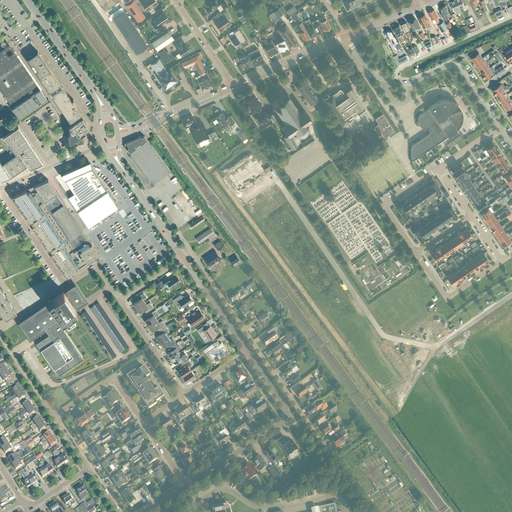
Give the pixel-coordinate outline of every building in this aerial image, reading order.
[(157,3),(154,0),(145,0),(144,0),(143,0),(140,2),(146,11),(157,3)] [(208,0),(204,3),(207,7),(204,9),(207,13),(220,4),(223,9),(228,6),(223,0),(221,0),(218,3),(215,0),(208,0)] [(322,10),(314,0),(312,0),(308,4),(311,8),(314,6),(319,13),(322,10)] [(340,0),(343,5),(345,9),(346,9),(365,0),(340,0)] [(461,12),(455,0),(453,0),(450,1),(454,10),(456,9),(457,10),(456,10),(458,13),(461,12)] [(461,0),(455,0),(461,12),(464,10),(462,7),(464,6),(461,0)] [(144,17),(133,1),(126,5),(138,22),(144,17)] [(451,15),(449,11),(446,5),(446,4),(445,4),(445,5),(444,4),(443,5),(442,6),(440,7),(442,12),(441,12),(444,18),(451,15)] [(286,11),(289,15),(296,10),(294,5),(286,11)] [(147,46),(124,12),(121,7),(110,15),(112,19),(136,54),(147,46)] [(280,12),(278,8),(273,12),(276,18),(272,21),(276,26),(280,23),(277,18),(282,14),(280,12)] [(440,23),(439,21),(434,9),(428,12),(432,19),(434,17),(437,22),(438,24),(438,25),(446,37),(451,33),(447,27),(443,21),(440,23)] [(226,19),(230,16),(226,11),(220,15),(222,18),(215,23),(220,31),(230,24),(226,19)] [(162,27),(161,25),(162,24),(162,23),(168,19),(163,13),(157,17),(157,16),(153,19),(160,29),(156,31),(159,35),(166,31),(163,27),(162,27)] [(427,28),(431,26),(425,14),(418,17),(423,27),(426,26),(427,28)] [(324,16),(321,18),(318,19),(321,25),(322,25),(324,30),(326,29),(326,30),(330,28),(330,27),(326,20),(324,16)] [(422,37),(425,35),(422,31),(423,31),(415,17),(408,20),(413,29),(416,28),(422,37)] [(315,21),(312,22),(314,26),(313,26),(315,30),(316,29),(317,33),(320,32),(322,32),(322,31),(323,31),(320,25),(319,23),(317,19),(315,21)] [(408,37),(411,36),(408,31),(407,32),(406,30),(410,28),(406,21),(401,24),(404,31),(405,31),(406,33),(405,33),(408,37)] [(283,40),(287,47),(288,46),(289,47),(297,43),(285,24),(283,22),(279,25),(280,27),(277,29),(284,40),(283,40)] [(306,32),(302,24),(301,22),(298,24),(300,28),(301,28),(302,31),(299,33),(303,40),(303,41),(307,39),(307,38),(308,38),(306,32)] [(310,37),(316,35),(310,22),(309,22),(309,23),(307,24),(309,28),(306,29),(310,37)] [(401,42),(404,40),(401,35),(400,35),(399,34),(403,32),(399,25),(398,25),(396,26),(395,27),(396,27),(394,28),(397,35),(398,37),(401,42)] [(238,28),(233,31),(242,46),(247,43),(238,28)] [(389,38),(391,37),(394,42),(393,43),(397,49),(402,47),(396,35),(395,35),(392,29),(390,30),(390,29),(389,30),(388,29),(387,30),(386,31),(389,38)] [(157,51),(162,47),(173,39),(168,31),(151,42),(157,51)] [(230,39),(234,45),(238,43),(235,36),(230,39)] [(287,47),(283,40),(276,43),(274,38),(271,40),(273,45),(275,44),(279,52),(282,51),(281,51),(284,49),(285,50),(286,49),(287,48),(287,47)] [(264,40),(273,54),(275,53),(276,54),(278,53),(278,52),(273,44),(270,45),(269,43),(268,43),(265,39),(264,40)] [(273,54),(264,40),(263,40),(267,47),(264,49),(269,56),(270,57),(272,56),(272,55),(273,54)] [(80,42),(79,43),(76,44),(81,51),(85,48),(80,42)] [(181,57),(190,51),(185,45),(183,47),(182,45),(180,42),(175,45),(178,50),(177,50),(181,57)] [(0,90),(13,106),(12,107),(18,117),(46,98),(14,51),(11,53),(12,51),(12,50),(12,49),(11,48),(10,48),(9,47),(7,48),(6,49),(6,50),(6,52),(7,53),(4,49),(0,51),(0,90)] [(163,48),(158,52),(157,53),(164,63),(171,58),(164,48),(163,48)] [(253,65),(263,60),(258,49),(248,54),(253,65)] [(511,57),(511,53),(509,49),(504,52),(502,50),(499,52),(502,57),(505,55),(509,61),(511,59),(511,58),(511,57)] [(39,76),(50,68),(37,50),(27,58),(39,76)] [(475,63),(483,57),(482,57),(479,52),(471,57),(475,63)] [(197,55),(182,63),(184,68),(194,64),(199,73),(199,75),(205,72),(205,70),(197,56),(197,55)] [(244,69),(253,65),(248,55),(240,59),(244,69)] [(487,62),(483,57),(475,63),(478,68),(487,62)] [(166,70),(158,59),(150,64),(158,76),(159,75),(160,78),(158,79),(164,88),(169,85),(169,86),(169,85),(172,83),(172,84),(172,83),(176,80),(170,71),(168,73),(166,70)] [(490,67),(487,62),(478,68),(482,73),(489,68),(489,67),(490,67)] [(50,68),(39,76),(49,91),(60,84),(50,68)] [(491,70),(489,68),(482,73),(486,78),(489,76),(488,75),(495,71),(494,68),(491,70)] [(199,75),(196,77),(197,80),(202,90),(211,85),(207,76),(205,72),(199,75)] [(316,100),(318,99),(305,81),(296,87),(301,93),(302,92),(310,104),(312,103),(313,103),(316,101),(316,100)] [(496,93),(503,88),(500,84),(496,87),(495,86),(492,88),(496,93)] [(71,99),(62,87),(51,94),(71,123),(82,115),(76,106),(74,104),(73,101),(73,98),(71,99)] [(336,89),(327,95),(329,97),(324,100),(342,126),(352,119),(351,117),(354,115),(359,122),(362,120),(357,113),(364,108),(357,98),(358,97),(351,87),(345,92),(346,93),(344,94),(340,89),(337,91),(336,89)] [(507,93),(503,88),(496,93),(499,98),(507,93)] [(507,93),(499,98),(503,104),(510,99),(507,93)] [(272,109),(275,114),(276,115),(278,114),(279,115),(278,116),(279,116),(280,116),(279,117),(281,120),(282,119),(282,120),(281,120),(281,121),(282,120),(285,124),(282,126),(281,125),(281,126),(280,127),(281,127),(286,133),(285,134),(285,135),(284,135),(285,136),(284,137),(292,149),(297,146),(291,137),(293,135),(294,135),(293,135),(294,136),(298,137),(298,138),(298,137),(302,137),(303,137),(306,135),(307,134),(306,134),(308,131),(308,130),(308,126),(308,125),(307,125),(307,124),(309,122),(308,121),(309,120),(310,121),(310,120),(310,119),(310,118),(309,119),(304,111),(305,111),(304,110),(303,111),(303,110),(302,110),(303,111),(300,113),(297,110),(298,109),(297,109),(297,108),(295,105),(294,106),(294,105),(295,105),(295,104),(294,105),(291,101),(292,101),(292,100),(291,101),(288,97),(289,97),(289,96),(288,96),(288,95),(286,94),(284,96),(283,94),(275,100),(271,103),(272,105),(272,106),(271,107),(272,107),(273,107),(272,108),(273,108),(274,108),(272,109)] [(511,101),(510,99),(503,104),(507,109),(511,105),(511,101)] [(452,114),(450,111),(457,105),(454,102),(451,101),(448,100),(444,100),(440,101),(436,102),(428,108),(421,113),(419,115),(418,117),(417,120),(418,125),(421,127),(424,128),(426,129),(428,128),(429,133),(412,146),(411,161),(447,136),(448,138),(457,132),(456,131),(458,129),(460,125),(462,121),(462,116),(462,112),(462,111),(452,114)] [(275,114),(272,109),(267,113),(266,111),(264,112),(264,111),(256,117),(255,119),(257,121),(259,121),(263,127),(271,121),(269,118),(275,114)] [(222,113),(215,118),(221,127),(222,127),(223,129),(226,132),(231,128),(229,125),(230,125),(234,122),(229,116),(226,118),(222,113)] [(381,133),(384,137),(394,131),(382,114),(375,119),(378,124),(373,127),(378,135),(381,133)] [(82,115),(71,123),(69,124),(70,132),(68,133),(69,137),(72,139),(77,136),(85,131),(83,127),(88,124),(82,115)] [(197,144),(209,138),(201,121),(198,123),(197,122),(195,123),(192,115),(181,120),(185,128),(189,126),(190,129),(197,144)] [(3,179),(9,177),(10,176),(27,164),(29,168),(43,162),(18,125),(0,137),(0,139),(7,151),(8,150),(9,152),(0,158),(0,179),(1,180),(3,179)] [(242,132),(240,130),(237,132),(238,134),(243,141),(247,138),(242,132)] [(141,135),(125,142),(127,147),(126,148),(126,149),(129,152),(132,156),(131,158),(153,188),(173,173),(171,170),(144,135),(141,137),(141,136),(141,135)] [(312,137),(305,141),(301,144),(305,149),(314,143),(316,142),(312,137)] [(353,157),(344,144),(339,148),(348,160),(353,157)] [(485,149),(488,153),(496,148),(492,144),(489,146),(489,147),(485,149)] [(488,153),(491,158),(499,153),(496,148),(488,153)] [(491,158),(494,163),(502,158),(499,153),(491,158)] [(207,167),(212,164),(207,157),(202,160),(207,167)] [(494,163),(498,167),(505,162),(502,158),(494,163)] [(70,199),(88,225),(112,209),(113,206),(114,203),(101,184),(90,168),(92,166),(90,161),(60,174),(75,195),(70,199)] [(252,162),(248,165),(250,167),(252,171),(260,166),(257,161),(253,164),(252,162)] [(498,167),(501,172),(508,167),(505,162),(498,167)] [(455,177),(456,177),(464,171),(463,168),(464,167),(462,165),(460,167),(459,166),(457,167),(458,168),(452,172),(455,177)] [(260,166),(252,171),(255,175),(256,177),(259,176),(258,174),(263,171),(260,166)] [(250,167),(246,170),(251,178),(250,178),(252,181),(253,180),(252,177),(255,175),(252,171),(250,167)] [(240,170),(239,171),(240,173),(240,174),(241,173),(246,181),(250,178),(251,178),(246,170),(242,172),(240,170)] [(459,181),(469,174),(468,172),(466,173),(464,171),(456,177),(459,181)] [(506,182),(511,178),(511,172),(511,171),(503,177),(506,182)] [(240,173),(236,175),(236,176),(241,184),(243,187),(244,186),(243,183),(246,181),(241,173),(240,174),(240,173)] [(462,186),(470,180),(469,178),(471,177),(469,174),(459,181),(462,186)] [(232,176),(230,177),(237,187),(241,184),(236,176),(233,178),(232,176)] [(498,185),(503,183),(498,176),(494,178),(498,185)] [(48,179),(11,195),(23,213),(65,276),(99,254),(95,249),(48,179)] [(471,180),(470,180),(462,186),(465,191),(476,183),(475,181),(473,182),(471,180)] [(434,182),(429,185),(435,194),(438,192),(439,195),(442,193),(439,190),(440,189),(438,185),(437,186),(434,182)] [(468,195),(478,189),(476,187),(478,185),(476,183),(465,191),(468,195)] [(435,194),(429,185),(425,188),(432,200),(434,198),(433,195),(435,194)] [(432,200),(425,188),(420,192),(426,200),(428,199),(430,201),(432,200)] [(479,192),(478,189),(468,195),(472,200),(482,193),(483,193),(481,190),(479,192)] [(277,191),(272,194),(278,204),(284,200),(277,191)] [(426,200),(420,192),(415,195),(423,206),(425,204),(423,202),(426,200)] [(475,205),(483,199),(482,197),(483,195),(482,193),(472,200),(475,205)] [(272,194),(267,198),(273,207),(278,204),(272,194)] [(421,207),(423,206),(415,195),(410,198),(416,207),(419,205),(421,207)] [(267,198),(262,201),(268,211),(273,207),(267,198)] [(410,198),(406,201),(413,212),(416,211),(414,208),(416,207),(410,198)] [(483,199),(475,205),(478,210),(488,203),(487,201),(485,202),(483,199)] [(262,201),(256,205),(259,209),(263,214),(268,211),(262,201)] [(406,201),(401,204),(407,213),(410,211),(411,214),(413,212),(406,201)] [(407,213),(401,204),(396,208),(399,212),(398,212),(401,216),(402,215),(404,219),(407,217),(405,215),(407,213)] [(451,218),(451,219),(456,215),(450,206),(449,204),(446,205),(448,208),(446,210),(451,218)] [(480,213),(483,218),(492,212),(488,208),(480,213)] [(259,209),(254,212),(260,222),(265,218),(263,214),(259,209)] [(447,221),(451,218),(446,210),(443,211),(442,209),(439,210),(447,221)] [(439,215),(436,216),(442,225),(447,221),(439,210),(437,212),(439,215)] [(492,212),(483,218),(486,222),(495,216),(492,212)] [(192,228),(205,219),(202,215),(189,223),(192,228)] [(432,215),(430,217),(437,228),(442,225),(436,216),(434,218),(432,215)] [(486,222),(489,227),(499,221),(501,219),(499,217),(497,219),(495,216),(486,222)] [(270,217),(261,224),(265,229),(274,223),(270,217)] [(429,221),(427,222),(433,231),(437,228),(430,217),(428,218),(429,221)] [(421,223),(428,234),(433,231),(427,222),(425,224),(423,221),(421,223)] [(493,232),(502,225),(499,221),(489,227),(493,232)] [(274,223),(265,229),(268,234),(278,228),(274,223)] [(418,229),(423,237),(428,234),(421,223),(418,225),(420,227),(418,229)] [(504,224),(502,225),(493,232),(496,236),(504,231),(505,230),(503,228),(505,226),(504,224)] [(199,243),(214,233),(210,227),(195,237),(199,243)] [(278,228),(268,234),(272,239),(281,233),(278,228)] [(416,236),(418,241),(424,237),(423,237),(418,229),(415,230),(413,228),(411,229),(413,232),(413,233),(412,234),(415,237),(416,236)] [(462,232),(468,241),(470,239),(471,241),(473,239),(466,229),(462,232)] [(496,236),(499,241),(509,234),(508,232),(506,233),(504,231),(496,236)] [(305,232),(299,236),(306,245),(311,241),(305,232)] [(457,235),(457,236),(463,244),(468,241),(462,232),(457,235)] [(281,233),(272,239),(275,245),(285,238),(281,233)] [(509,234),(499,241),(502,245),(511,239),(509,237),(511,235),(510,233),(509,234)] [(299,236),(294,239),(300,249),(306,245),(299,236)] [(463,244),(457,236),(453,239),(458,247),(463,244)] [(285,238),(275,245),(279,250),(282,248),(288,244),(288,243),(285,238)] [(453,239),(448,242),(454,250),(458,247),(453,239)] [(288,244),(282,248),(286,253),(295,247),(291,241),(288,243),(288,244)] [(448,242),(444,245),(450,253),(454,250),(448,242)] [(444,245),(439,248),(445,256),(450,253),(444,245)] [(435,251),(440,259),(445,256),(439,248),(439,247),(434,250),(435,251)] [(220,257),(215,250),(204,257),(209,265),(220,257)] [(436,262),(440,259),(435,251),(430,254),(436,262)] [(477,255),(483,264),(488,261),(482,252),(477,255)] [(235,254),(234,255),(228,259),(232,264),(239,260),(235,254)] [(483,264),(477,255),(473,259),(473,260),(478,267),(479,267),(483,264)] [(473,260),(469,263),(474,270),(478,267),(473,260)] [(469,263),(468,262),(464,265),(465,266),(470,273),(474,270),(469,263)] [(465,266),(460,269),(465,276),(470,273),(465,266)] [(460,269),(456,272),(461,279),(465,276),(460,269)] [(331,270),(326,274),(332,283),(338,279),(331,270)] [(452,271),(450,273),(450,274),(456,282),(456,283),(461,279),(456,272),(453,273),(452,271)] [(326,274),(321,277),(323,281),(327,287),(332,283),(326,274)] [(450,274),(446,277),(452,285),(456,282),(450,274)] [(180,281),(175,275),(169,279),(167,276),(162,280),(165,284),(167,283),(171,287),(180,281)] [(164,285),(160,280),(155,284),(159,289),(164,285)] [(321,283),(312,289),(315,294),(322,290),(323,290),(325,288),(321,283)] [(74,307),(84,300),(74,286),(65,293),(63,291),(63,290),(48,300),(50,303),(28,317),(21,322),(31,336),(38,331),(42,337),(36,342),(58,374),(83,357),(57,318),(60,316),(62,319),(65,317),(67,319),(74,314),(72,312),(76,310),(74,307)] [(0,310),(5,318),(16,310),(0,287),(0,310)] [(245,295),(241,290),(240,291),(241,291),(229,299),(232,302),(239,298),(239,299),(245,295)] [(315,294),(313,296),(317,301),(326,295),(323,290),(322,290),(315,294)] [(143,292),(136,297),(137,300),(133,303),(136,307),(145,301),(143,299),(146,297),(143,292)] [(180,294),(178,295),(173,299),(178,307),(181,305),(182,307),(192,300),(194,302),(188,294),(184,296),(180,294)] [(326,295),(317,301),(320,306),(329,300),(326,295)] [(329,300),(320,306),(324,312),(333,305),(329,300)] [(146,304),(145,301),(136,307),(139,312),(144,309),(146,312),(153,307),(150,302),(146,304)] [(333,305),(324,312),(327,317),(329,316),(335,312),(337,311),(333,305)] [(249,319),(252,317),(247,310),(246,310),(244,306),(239,310),(243,317),(247,315),(247,316),(249,319)] [(356,309),(350,312),(357,322),(362,318),(356,309)] [(148,325),(157,319),(155,317),(158,314),(155,310),(148,315),(149,317),(145,320),(148,325)] [(187,318),(192,325),(204,317),(199,310),(187,318)] [(257,318),(261,323),(269,318),(265,312),(257,318)] [(350,312),(345,316),(351,325),(357,322),(350,312)] [(176,319),(179,323),(185,319),(182,315),(176,319)] [(337,316),(332,319),(338,329),(343,325),(344,325),(340,319),(337,316)] [(340,319),(344,325),(343,325),(346,329),(351,325),(345,316),(340,319)] [(159,322),(157,319),(148,325),(152,330),(156,327),(158,330),(166,325),(162,320),(159,322)] [(202,325),(203,325),(197,329),(199,333),(203,330),(209,339),(216,335),(210,326),(209,326),(206,322),(202,325)] [(161,334),(156,337),(159,341),(168,336),(166,333),(168,331),(167,330),(168,329),(166,326),(159,330),(161,333),(161,334)] [(269,335),(275,330),(273,327),(266,331),(269,335)] [(283,340),(286,344),(292,340),(294,343),(298,340),(296,337),(295,337),(292,333),(283,340)] [(273,342),(277,339),(273,334),(270,337),(263,342),(266,346),(273,341),(273,342)] [(170,338),(168,336),(159,341),(163,346),(167,343),(168,343),(170,346),(175,342),(172,337),(170,338)] [(205,348),(203,350),(204,352),(207,350),(212,358),(216,355),(219,359),(222,357),(228,353),(227,351),(226,350),(223,346),(224,346),(221,342),(219,343),(217,340),(205,348)] [(169,347),(170,347),(167,349),(169,352),(167,353),(171,358),(179,352),(177,350),(181,347),(177,342),(169,347)] [(281,344),(277,347),(277,346),(267,353),(269,356),(272,353),(274,356),(280,351),(282,353),(286,351),(281,344)] [(300,355),(306,351),(303,347),(297,351),(300,355)] [(382,348),(374,354),(377,358),(385,352),(382,348)] [(179,352),(171,358),(174,363),(178,360),(180,363),(187,358),(184,353),(181,355),(179,352)] [(385,352),(377,358),(379,362),(388,357),(385,352)] [(379,362),(378,363),(381,367),(392,360),(389,356),(388,357),(379,362)] [(182,375),(191,370),(188,366),(191,364),(188,360),(181,365),(182,367),(179,370),(182,375)] [(392,360),(381,367),(384,371),(392,366),(394,364),(392,360)] [(482,365),(485,369),(486,371),(498,363),(496,360),(491,363),(489,360),(482,365)] [(296,367),(293,362),(287,366),(289,369),(282,373),(285,378),(292,373),(290,371),(296,367)] [(498,363),(486,371),(491,378),(498,373),(496,370),(501,366),(498,363)] [(384,371),(383,372),(386,376),(394,371),(392,366),(384,371)] [(137,396),(139,396),(142,401),(145,405),(145,407),(147,408),(148,409),(156,404),(155,402),(160,399),(162,399),(162,397),(163,397),(157,388),(152,392),(146,384),(148,382),(147,380),(145,382),(143,379),(149,376),(143,367),(135,373),(134,371),(126,377),(131,385),(132,385),(135,390),(134,392),(137,392),(137,394),(137,396)] [(239,369),(232,374),(238,383),(240,381),(242,384),(244,382),(243,380),(245,378),(239,369)] [(191,370),(182,375),(186,381),(190,378),(192,381),(199,376),(196,372),(193,373),(191,370)] [(6,371),(0,375),(0,381),(1,382),(2,382),(10,377),(6,371)] [(394,371),(386,376),(389,380),(397,375),(394,371)] [(498,373),(491,378),(495,384),(507,376),(505,373),(500,376),(498,373)] [(397,375),(389,380),(392,385),(400,379),(397,375)] [(507,376),(495,384),(497,386),(496,386),(499,390),(500,391),(507,386),(504,382),(509,379),(507,376)] [(70,387),(76,395),(89,386),(84,378),(70,387)] [(223,385),(228,391),(230,389),(229,387),(231,386),(228,381),(223,385)] [(317,381),(312,384),(313,386),(317,392),(322,388),(317,381)] [(219,387),(217,384),(212,388),(220,399),(222,398),(222,396),(224,395),(224,397),(227,395),(222,387),(221,386),(219,387)] [(310,389),(308,386),(304,389),(297,394),(296,394),(299,398),(307,393),(306,392),(310,389)] [(17,387),(13,390),(11,388),(7,391),(10,395),(5,398),(7,402),(8,401),(21,392),(17,387)] [(242,389),(237,393),(241,399),(246,396),(246,398),(255,392),(251,387),(244,392),(242,389)] [(212,388),(207,391),(210,395),(208,397),(213,404),(217,401),(220,399),(212,388)] [(503,395),(502,395),(505,399),(506,399),(507,401),(511,397),(511,393),(510,390),(503,395)] [(9,403),(17,398),(19,401),(24,398),(21,392),(8,401),(9,403)] [(118,401),(114,396),(113,396),(111,393),(105,397),(109,403),(105,406),(109,411),(114,408),(112,405),(118,401)] [(200,396),(196,399),(201,407),(204,405),(206,408),(210,405),(206,399),(204,401),(200,396)] [(201,407),(196,399),(191,402),(195,407),(192,409),(196,415),(201,412),(198,409),(201,407)] [(21,414),(31,408),(28,402),(22,406),(25,410),(23,411),(23,410),(20,412),(21,414)] [(266,409),(262,403),(255,408),(254,406),(248,409),(253,416),(257,413),(258,414),(266,409)] [(315,407),(315,406),(307,412),(310,416),(316,411),(316,412),(318,410),(320,409),(322,411),(328,408),(325,404),(323,406),(321,403),(315,407)] [(327,410),(330,415),(337,410),(334,405),(327,410)] [(475,405),(467,411),(471,416),(479,410),(475,405)] [(187,411),(184,407),(179,410),(185,418),(188,416),(190,420),(194,417),(189,409),(187,411)] [(21,414),(19,416),(20,418),(26,414),(25,413),(26,413),(29,416),(35,413),(31,408),(21,414)] [(90,419),(94,416),(90,410),(86,413),(87,414),(85,415),(84,414),(80,416),(81,417),(79,419),(78,419),(74,421),(78,427),(79,426),(80,428),(89,422),(88,420),(90,418),(90,419)] [(126,414),(123,410),(119,413),(117,410),(110,415),(113,420),(116,417),(118,420),(126,414)] [(185,418),(179,410),(174,413),(177,418),(174,419),(179,427),(184,424),(182,420),(185,418)] [(479,410),(471,416),(474,420),(482,415),(479,410)] [(126,414),(118,420),(120,423),(116,425),(119,429),(127,424),(125,422),(129,419),(126,414)] [(324,414),(314,421),(318,426),(324,422),(322,419),(326,416),(326,415),(325,416),(324,414)] [(482,415),(474,420),(477,425),(485,420),(482,415)] [(32,430),(42,423),(38,418),(32,421),(35,425),(34,426),(33,425),(30,427),(32,430)] [(169,421),(168,419),(158,425),(163,433),(172,426),(173,427),(175,425),(172,420),(169,421)] [(485,420),(477,425),(480,430),(488,424),(485,420)] [(247,429),(241,421),(232,428),(231,426),(230,426),(237,436),(247,429)] [(45,428),(42,423),(32,430),(33,432),(36,430),(36,429),(37,428),(40,432),(45,428)] [(488,424),(480,430),(484,435),(492,429),(488,424)] [(15,428),(13,425),(5,431),(6,433),(8,432),(15,428)] [(328,429),(331,427),(329,425),(327,427),(326,426),(321,430),(325,436),(330,432),(328,429)] [(447,425),(439,431),(442,435),(450,430),(447,425)] [(140,435),(136,429),(133,432),(131,430),(129,432),(127,429),(119,434),(123,439),(128,436),(131,441),(140,435)] [(222,438),(217,441),(215,438),(212,440),(216,446),(219,444),(221,446),(229,441),(226,437),(229,435),(225,429),(219,434),(222,438)] [(332,442),(336,448),(341,445),(345,443),(341,438),(346,435),(343,430),(337,434),(339,437),(332,442)] [(450,430),(442,435),(445,440),(453,435),(450,430)] [(95,431),(93,432),(90,434),(91,435),(89,436),(87,432),(81,436),(85,441),(95,434),(97,433),(95,431)] [(107,432),(101,436),(97,439),(99,442),(103,439),(109,435),(107,432)] [(41,443),(39,444),(41,446),(42,445),(52,438),(48,433),(43,437),(45,440),(41,443)] [(97,433),(95,434),(85,441),(89,446),(94,442),(92,439),(96,436),(98,435),(97,433)] [(131,441),(127,444),(130,448),(129,449),(133,454),(141,449),(139,446),(141,444),(140,442),(143,440),(139,435),(140,435),(131,441)] [(453,435),(445,440),(448,445),(456,439),(453,435)] [(52,438),(42,445),(41,446),(42,448),(48,444),(50,447),(55,444),(52,438)] [(213,445),(208,439),(203,443),(205,446),(198,451),(203,458),(213,451),(210,447),(213,445)] [(288,443),(285,439),(279,443),(283,449),(288,457),(298,450),(292,440),(288,443)] [(456,439),(448,445),(452,450),(460,444),(456,439)] [(11,450),(8,445),(1,449),(5,454),(11,450)] [(190,454),(189,452),(189,451),(185,445),(179,449),(183,455),(184,456),(184,458),(181,460),(184,464),(183,464),(185,467),(186,467),(186,468),(189,466),(191,466),(191,464),(194,462),(189,455),(190,454)] [(54,452),(62,465),(67,461),(64,456),(61,458),(56,451),(59,449),(57,446),(52,450),(54,452)] [(95,456),(105,449),(103,447),(101,448),(101,449),(100,450),(98,446),(91,450),(95,456)] [(504,447),(496,453),(499,458),(507,452),(504,447)] [(271,448),(264,453),(266,456),(268,459),(271,463),(274,461),(276,464),(281,461),(278,457),(277,458),(275,454),(276,454),(274,451),(273,451),(271,448)] [(462,448),(454,453),(457,458),(465,452),(462,448)] [(105,449),(95,456),(99,461),(105,457),(102,453),(103,452),(104,453),(106,451),(105,449)] [(145,460),(153,454),(150,449),(146,452),(144,450),(131,459),(134,463),(143,457),(145,460)] [(62,465),(54,452),(52,454),(53,456),(56,461),(53,462),(53,463),(57,468),(62,465)] [(465,452),(457,458),(461,463),(469,457),(465,452)] [(507,452),(499,458),(503,462),(511,457),(507,452)] [(153,454),(145,460),(147,463),(144,465),(147,470),(154,465),(152,462),(157,459),(153,454)] [(368,465),(377,459),(374,454),(365,460),(368,465)] [(12,465),(21,459),(20,457),(17,459),(15,456),(8,460),(12,465)] [(259,456),(253,460),(255,463),(254,464),(256,467),(257,466),(260,471),(267,466),(263,462),(264,462),(262,459),(261,459),(259,456)] [(469,457),(461,463),(464,467),(472,462),(469,457)] [(511,458),(511,457),(503,462),(506,467),(511,462),(511,458)] [(21,459),(12,465),(15,471),(22,466),(20,463),(23,461),(21,459)] [(117,459),(109,464),(107,461),(101,465),(105,470),(115,464),(115,463),(118,461),(117,459)] [(42,462),(39,463),(47,475),(52,471),(49,466),(45,468),(44,468),(45,466),(42,462)] [(47,475),(39,463),(39,464),(40,464),(38,465),(39,467),(40,469),(41,469),(42,470),(38,473),(42,478),(47,475)] [(115,463),(115,464),(105,470),(108,476),(117,470),(115,467),(117,466),(115,463)] [(248,463),(245,466),(246,467),(240,471),(247,482),(257,475),(248,463)] [(271,468),(278,478),(281,476),(275,466),(271,468)] [(166,482),(164,480),(165,480),(165,479),(169,477),(165,471),(164,472),(160,467),(152,472),(157,479),(158,478),(162,484),(166,482)] [(475,467),(467,473),(471,477),(479,472),(475,467)] [(275,480),(278,478),(271,468),(268,470),(275,480)] [(24,473),(22,470),(17,474),(19,476),(21,475),(25,482),(23,483),(27,489),(32,485),(25,475),(24,473)] [(116,477),(111,480),(115,485),(121,480),(124,478),(125,477),(122,473),(121,471),(114,475),(116,477)] [(479,472),(471,477),(474,482),(482,477),(479,472)] [(27,474),(25,475),(32,485),(37,481),(33,476),(29,479),(29,478),(29,476),(28,474),(27,474)] [(482,477),(474,482),(477,487),(485,481),(482,477)] [(121,480),(115,485),(118,489),(124,485),(127,483),(124,478),(121,480)] [(485,481),(477,487),(480,492),(488,486),(485,481)] [(87,495),(81,486),(75,490),(79,496),(78,496),(81,501),(84,499),(83,498),(87,495)] [(127,490),(121,494),(125,500),(131,496),(134,493),(132,490),(130,491),(129,488),(127,490)] [(281,494),(284,498),(289,494),(286,489),(281,494)] [(131,496),(125,500),(129,506),(132,504),(133,506),(142,500),(137,491),(134,493),(131,496)] [(72,506),(75,504),(72,500),(71,501),(68,495),(62,500),(65,505),(69,502),(72,506)] [(224,503),(224,506),(222,506),(222,505),(211,507),(211,508),(212,511),(336,511),(335,504),(317,508),(318,511),(281,511),(282,511),(281,511),(229,511),(230,511),(229,511),(230,511),(229,507),(228,507),(227,503),(227,502),(226,501),(225,501),(225,502),(225,501),(224,502),(224,503)]
